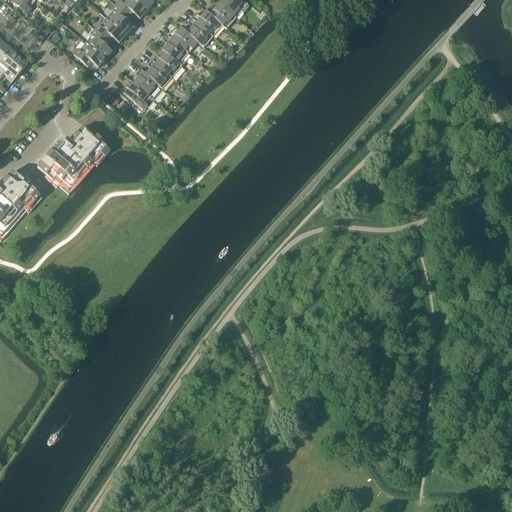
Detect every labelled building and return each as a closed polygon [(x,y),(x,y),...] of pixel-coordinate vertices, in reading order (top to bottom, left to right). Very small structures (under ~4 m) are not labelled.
[(35,2),(33,0),(13,0),(11,2),(26,16),(31,11),(29,9),(35,2)] [(74,3),(71,0),(68,0),(65,4),(69,8),(74,3)] [(146,13),(131,0),(123,0),(120,3),(119,2),(115,7),(130,20),(134,15),(139,20),(146,13)] [(131,0),(146,13),(153,5),(147,0),(131,0)] [(222,0),(218,5),(235,19),(240,13),(242,14),(248,7),(241,1),(239,3),(235,0),(222,0)] [(235,19),(218,5),(213,11),(210,8),(205,13),(222,27),(225,30),(235,19)] [(130,20),(115,7),(111,11),(112,13),(106,20),(125,37),(132,29),(126,24),(130,20)] [(222,27),(205,13),(200,19),(196,15),(191,20),(212,38),(222,27)] [(125,37),(106,20),(100,28),(98,26),(94,31),(109,44),(113,40),(119,45),(125,37)] [(191,29),(187,34),(186,35),(197,44),(203,49),(212,38),(191,20),(187,25),(191,29)] [(40,33),(45,38),(49,33),(44,28),(40,33)] [(174,29),(167,37),(187,55),(197,44),(186,35),(187,34),(180,29),(178,32),(174,29)] [(109,44),(94,31),(90,36),(92,37),(85,45),(104,61),(111,53),(105,48),(109,44)] [(187,55),(167,37),(163,42),(166,45),(161,52),(164,54),(178,65),(187,55)] [(0,62),(10,51),(2,44),(0,46),(0,62)] [(104,61),(85,45),(79,52),(77,50),(73,55),(88,69),(92,64),(98,69),(104,61)] [(18,58),(10,51),(0,62),(0,65),(7,71),(18,58)] [(178,65),(164,54),(159,60),(156,57),(152,62),(171,79),(181,68),(178,65)] [(18,58),(7,71),(4,75),(7,78),(5,80),(10,84),(27,65),(18,58)] [(171,79),(152,62),(147,67),(150,70),(145,75),(162,90),(171,79)] [(138,78),(133,84),(153,102),(163,91),(162,90),(145,75),(140,71),(135,76),(138,78)] [(153,102),(133,84),(128,90),(125,88),(119,95),(131,106),(133,103),(134,105),(132,107),(140,114),(146,107),(148,109),(153,102)] [(54,184),(68,196),(89,172),(94,166),(96,168),(109,153),(100,145),(102,143),(96,137),(94,139),(82,129),(69,144),(67,142),(61,148),(58,145),(37,169),(54,184)] [(33,204),(36,206),(41,200),(30,190),(31,188),(25,183),(24,184),(11,174),(0,186),(0,242),(21,219),(33,204)]
